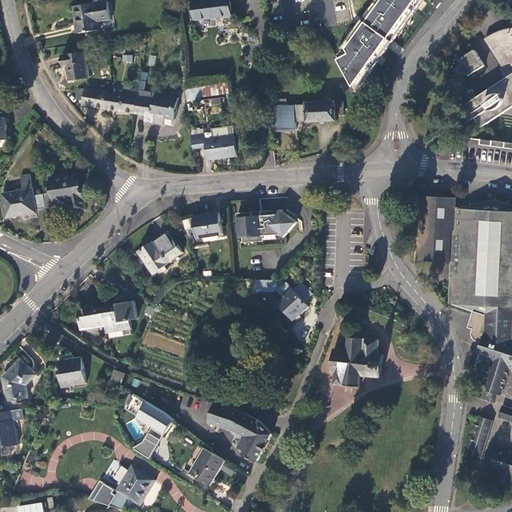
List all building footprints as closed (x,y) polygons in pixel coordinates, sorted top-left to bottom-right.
[(196,21),(233,16),(230,0),(200,0),(194,1),(196,21)] [(362,88),(425,0),(387,0),(353,48),(356,52),(345,58),(358,86),(362,88)] [(76,7),(80,33),(100,30),(99,21),(113,20),(109,2),(76,7)] [(511,29),(507,31),(499,34),(492,37),(485,42),(506,74),(501,75),(506,83),(466,108),(473,119),(482,130),(511,110),(511,29)] [(71,81),(90,77),(86,54),(63,57),(65,67),(69,66),(71,81)] [(460,64),(461,66),(469,77),(470,79),(486,69),(475,54),(460,64)] [(460,83),(469,77),(461,66),(453,72),(460,83)] [(219,95),(230,93),(229,83),(218,84),(219,95)] [(203,96),(219,95),(218,84),(202,87),(203,96)] [(197,97),(203,96),(202,87),(186,89),(188,99),(197,97)] [(78,99),(85,100),(87,90),(80,90),(78,99)] [(84,105),(136,114),(139,99),(87,90),(85,100),(84,105)] [(140,92),(139,99),(155,102),(157,95),(140,92)] [(139,99),(136,114),(147,116),(146,121),(156,123),(157,117),(167,118),(175,120),(179,99),(157,95),(155,102),(139,99)] [(219,97),(202,101),(207,115),(223,111),(219,97)] [(272,107),(274,131),(297,129),(296,121),(296,114),(285,114),(284,107),(289,107),(289,100),(276,100),(276,107),(272,107)] [(345,115),(344,101),(308,103),(308,106),(299,106),(299,121),(308,121),(309,123),(338,121),(337,116),(345,115)] [(7,105),(0,106),(0,141),(9,140),(5,118),(9,117),(7,105)] [(157,117),(156,123),(166,125),(167,118),(157,117)] [(213,138),(235,135),(234,126),(212,129),(213,138)] [(209,161),(239,156),(235,135),(213,138),(206,139),(205,134),(192,136),(193,150),(208,148),(209,161)] [(54,192),(44,194),(46,208),(57,206),(56,203),(72,200),(73,210),(86,208),(80,173),(52,178),(54,192)] [(46,208),(44,194),(35,196),(31,175),(22,176),(24,191),(4,194),(8,218),(24,215),(24,213),(37,211),(37,209),(46,208)] [(490,316),(511,311),(511,205),(496,200),(456,208),(457,197),(440,192),(423,195),(419,261),(436,262),(444,262),(452,263),(451,278),(450,304),(453,304),(474,311),(490,316)] [(262,215),(261,203),(238,205),(240,238),(247,238),(247,242),(257,242),(264,241),(263,237),(281,235),(284,239),(285,240),(292,232),(263,234),(262,215)] [(284,213),(262,215),(263,234),(292,232),(298,224),(285,212),(284,213)] [(225,235),(221,214),(195,218),(198,239),(225,235)] [(170,232),(141,252),(152,269),(161,263),(164,267),(184,253),(170,232)] [(276,292),(276,281),(255,281),(255,292),(276,292)] [(295,321),(310,308),(305,303),(313,295),(303,283),(295,291),(288,283),(278,291),(285,299),(280,304),(295,321)] [(107,326),(108,333),(132,329),(131,321),(138,319),(135,303),(118,305),(119,308),(105,310),(107,326)] [(107,326),(105,310),(91,312),(91,310),(80,312),(83,330),(107,326)] [(511,363),(511,311),(490,316),(474,311),(469,327),(473,329),(472,334),(475,340),(479,341),(474,355),(471,364),(485,368),(484,371),(489,373),(481,398),(496,403),(499,393),(502,395),(510,368),(511,363)] [(382,377),(384,353),(379,353),(380,340),(350,337),(349,351),(334,349),(331,384),(361,387),(362,375),(369,376),(382,377)] [(84,359),(59,363),(63,387),(88,383),(84,359)] [(22,362),(4,378),(8,403),(4,403),(5,412),(18,410),(16,401),(28,399),(26,386),(36,376),(22,362)] [(126,374),(116,370),(113,378),(123,382),(126,374)] [(137,395),(129,408),(156,426),(146,442),(135,448),(137,449),(141,453),(152,461),(168,433),(170,434),(179,421),(170,413),(137,395)] [(248,414),(215,403),(208,422),(227,429),(228,425),(237,429),(236,431),(249,438),(251,433),(255,434),(252,439),(244,455),(258,463),(273,436),(274,434),(262,422),(248,414)] [(501,418),(511,421),(511,408),(504,406),(501,418)] [(0,448),(19,445),(15,421),(25,419),(23,409),(18,410),(5,412),(0,412),(0,448)] [(481,458),(493,421),(480,417),(468,454),(481,458)] [(511,453),(491,447),(487,460),(494,462),(492,470),(502,473),(499,482),(510,485),(511,480),(511,453)] [(227,461),(213,453),(206,449),(191,473),(212,486),(222,469),(227,461)] [(234,475),(239,468),(227,461),(222,469),(234,475)] [(93,499),(125,508),(131,498),(142,504),(156,481),(135,468),(120,491),(104,481),(99,490),(93,499)] [(43,511),(41,502),(17,506),(17,511),(43,511)]
